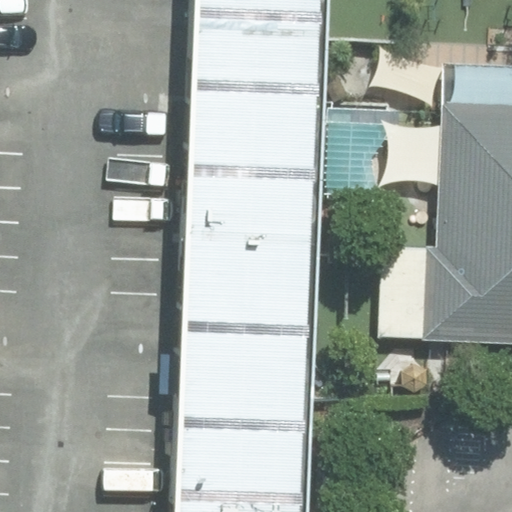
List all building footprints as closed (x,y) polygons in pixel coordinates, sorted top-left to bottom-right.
[(182,0),(178,94),(312,100),(316,0),(182,0)] [(511,79),(466,76),(449,332),(511,336),(511,79)] [(178,94),(171,263),(304,269),(312,100),(178,94)] [(423,336),(426,241),(378,239),(375,334),(423,336)] [(171,263),(163,432),(297,438),(304,269),(171,263)] [(163,432),(159,511),(293,511),(297,438),(163,432)]
